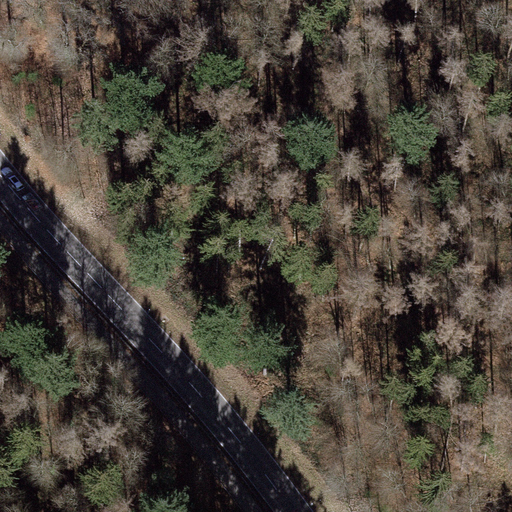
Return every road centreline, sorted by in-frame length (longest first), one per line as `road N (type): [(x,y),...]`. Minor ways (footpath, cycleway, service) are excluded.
road 1 (track): [(511,408),(370,205),(310,42),(306,0)]
road 2 (secondary): [(0,171),(167,354),(296,511)]
